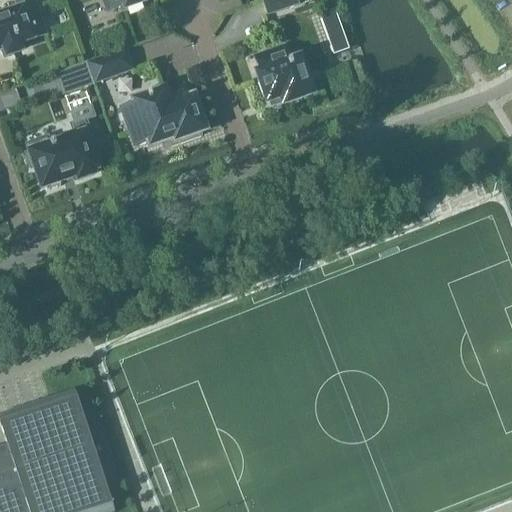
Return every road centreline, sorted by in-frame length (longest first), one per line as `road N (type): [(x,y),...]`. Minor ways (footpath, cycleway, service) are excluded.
road 1 (residential): [(32,257),(252,179)]
road 2 (residential): [(252,179),(199,24)]
